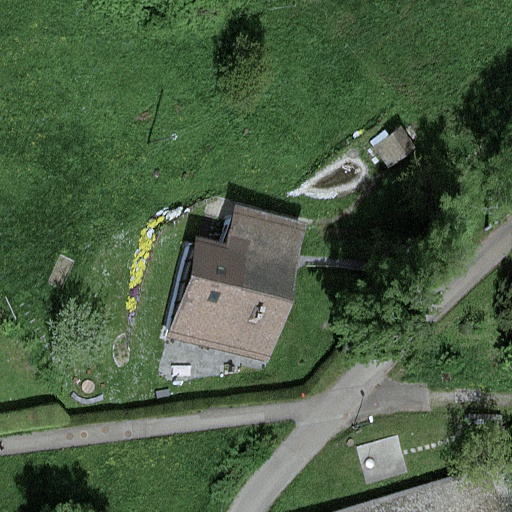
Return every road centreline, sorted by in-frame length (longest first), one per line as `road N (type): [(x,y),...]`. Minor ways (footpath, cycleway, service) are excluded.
road 1 (track): [(257,0),(234,21),(196,36),(73,30),(37,35),(0,56)]
road 2 (unclassified): [(331,404),(283,449),(243,511)]
